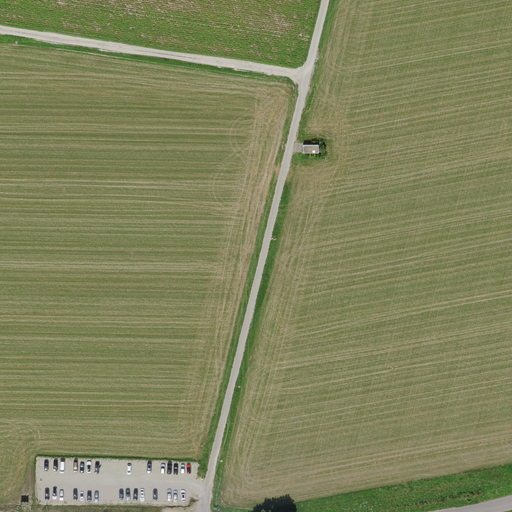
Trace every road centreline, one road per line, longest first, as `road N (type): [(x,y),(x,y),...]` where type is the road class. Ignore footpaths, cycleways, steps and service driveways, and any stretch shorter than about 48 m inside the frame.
road 1 (track): [(202,511),(324,0)]
road 2 (track): [(0,30),(305,75)]
